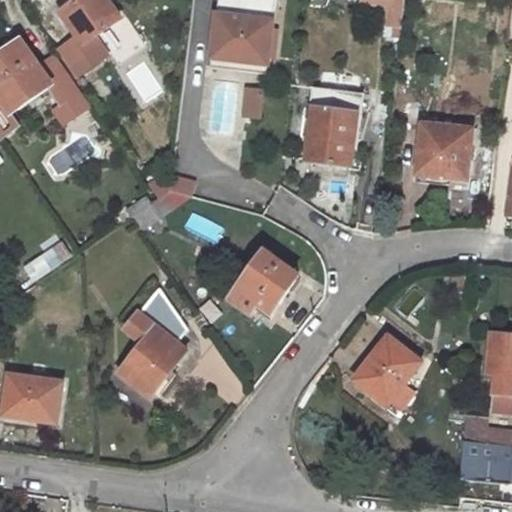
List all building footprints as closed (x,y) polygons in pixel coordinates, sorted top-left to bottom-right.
[(82,0),(76,5),(63,14),(81,39),(60,54),(79,80),(99,65),(87,48),(123,22),(106,0),(82,0)] [(222,0),(214,61),(235,64),(235,62),(272,67),(280,0),(222,0)] [(12,117),(49,92),(62,110),(83,95),(54,56),(38,67),(21,43),(0,57),(0,143),(1,145),(22,132),(12,117)] [(242,88),(241,116),(259,116),(260,88),(242,88)] [(319,91),(311,163),(353,168),(361,96),(319,91)] [(424,128),(420,174),(469,179),(473,133),(424,128)] [(164,199),(174,192),(165,177),(154,185),(164,199)] [(165,216),(192,197),(174,192),(164,199),(156,205),(165,216)] [(156,205),(150,196),(128,212),(133,220),(135,219),(156,205)] [(144,232),(165,216),(156,205),(135,219),(144,232)] [(63,244),(44,257),(52,269),(71,256),(63,244)] [(266,251),(231,299),(252,314),(260,304),(274,315),(301,278),(266,251)] [(158,328),(180,345),(191,332),(160,290),(141,314),(158,328)] [(127,332),(144,345),(158,328),(141,314),(127,332)] [(158,328),(144,345),(121,375),(152,400),(188,353),(180,345),(158,328)] [(390,338),(357,381),(389,407),(422,364),(390,338)] [(500,383),(497,419),(511,421),(511,345),(494,344),(490,383),(500,383)] [(9,380),(4,418),(58,425),(62,387),(9,380)] [(468,442),(511,446),(511,433),(485,431),(486,422),(468,420),(466,442),(468,442)] [(464,482),(511,486),(511,446),(468,442),(464,482)]
